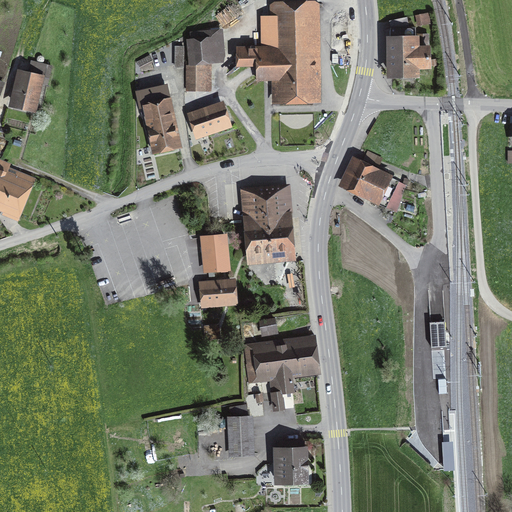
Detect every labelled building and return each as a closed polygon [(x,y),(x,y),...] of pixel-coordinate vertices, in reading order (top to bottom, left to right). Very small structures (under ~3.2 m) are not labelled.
[(279,98),(313,98),(312,4),(277,5),(278,49),(239,50),(239,65),(260,65),(260,71),(279,71),(279,98)] [(417,15),(419,25),(430,23),(428,13),(417,15)] [(406,17),(390,20),(392,28),(390,28),(391,75),(416,74),(415,27),(408,27),(406,17)] [(223,57),(222,40),(220,41),(219,30),(193,33),(194,43),(188,44),(189,59),(209,59),(223,57)] [(141,67),(152,62),(149,56),(138,62),(141,67)] [(210,62),(209,59),(189,59),(189,88),(210,88),(210,62)] [(14,104),(32,108),(39,76),(49,79),(52,66),(31,61),(28,74),(22,72),(14,104)] [(140,107),(143,116),(146,115),(149,131),(148,131),(149,134),(152,134),(156,150),(177,145),(173,126),(176,126),(167,85),(137,91),(138,98),(139,107),(140,107)] [(192,116),(198,133),(227,124),(221,107),(192,116)] [(345,184),(386,204),(397,181),(356,161),(345,184)] [(0,206),(15,213),(27,184),(0,172),(0,206)] [(290,254),(284,190),(247,193),(253,257),(290,254)] [(228,266),(225,234),(202,236),(205,269),(228,266)] [(204,303),(234,300),(232,282),(203,285),(204,303)] [(261,320),(263,331),(276,329),(274,318),(261,320)] [(431,347),(446,346),(444,321),(430,322),(431,347)] [(206,336),(218,334),(217,323),(205,324),(206,336)] [(247,364),(249,382),(258,381),(258,377),(314,369),(310,341),(254,349),(256,363),(247,364)] [(275,407),(283,406),(281,391),(294,390),(292,379),(271,382),(275,407)] [(446,379),(438,379),(438,380),(439,394),(447,394),(446,379)] [(232,408),(233,415),(245,413),(244,405),(232,408)] [(250,417),(232,418),(234,454),(252,453),(250,417)] [(304,441),(280,441),(281,480),(306,480),(305,448),(304,449),(304,441)] [(410,458),(415,453),(404,442),(399,448),(410,458)] [(453,442),(442,442),(443,471),(455,471),(453,442)] [(415,453),(410,458),(428,474),(433,469),(415,453)]
